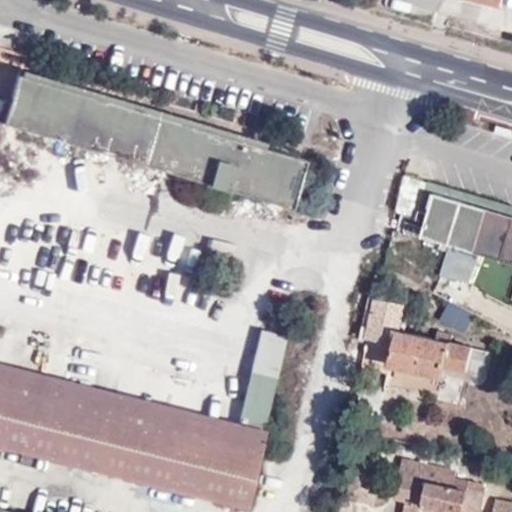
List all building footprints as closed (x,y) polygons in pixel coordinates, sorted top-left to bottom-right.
[(11,144),(289,211),(299,169),(259,160),(263,143),(8,81),(3,101),(0,100),(0,135),(13,138),(11,144)] [(511,214),(504,212),(506,206),(431,183),(419,225),(426,227),(424,235),(451,242),(441,275),(470,283),(481,252),(511,260),(511,214)] [(403,311),(376,304),(367,344),(390,348),(387,370),(442,381),(445,369),(468,373),(472,351),(448,345),(448,340),(438,338),(435,343),(398,335),(403,311)] [(262,433),(288,338),(263,332),(236,426),(262,433)] [(367,344),(361,372),(386,378),(387,370),(390,348),(367,344)] [(259,450),(0,381),(0,442),(244,505),(259,450)] [(420,511),(467,511),(469,507),(481,510),(486,481),(456,474),(453,485),(417,478),(410,498),(422,502),(420,511)] [(511,511),(511,495),(496,493),(491,511),(511,511)]
